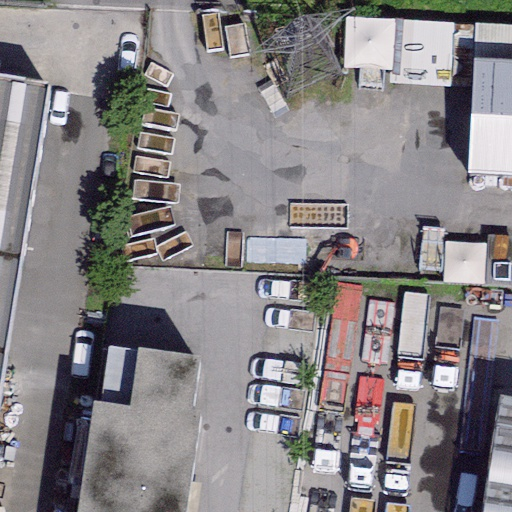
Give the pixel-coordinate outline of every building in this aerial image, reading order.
[(460,78),(461,18),(353,17),(353,77),(460,78)] [(511,30),(477,29),(467,179),(511,182),(511,30)] [(0,334),(38,93),(0,87),(0,334)] [(141,395),(102,391),(88,511),(197,511),(217,346),(147,338),(141,395)] [(511,511),(511,408),(497,407),(480,511),(511,511)]
